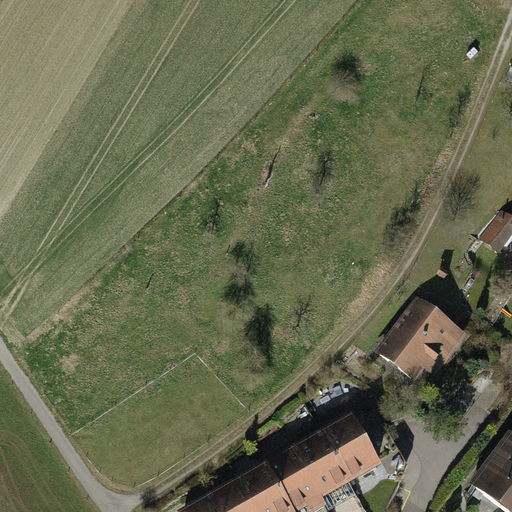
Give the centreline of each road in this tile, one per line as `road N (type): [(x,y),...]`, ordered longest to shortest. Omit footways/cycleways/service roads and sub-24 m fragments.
road 1 (track): [(123,511),(285,401),(363,317),(433,204),(511,25)]
road 2 (track): [(0,349),(109,511)]
road 3 (residential): [(413,511),(482,408)]
